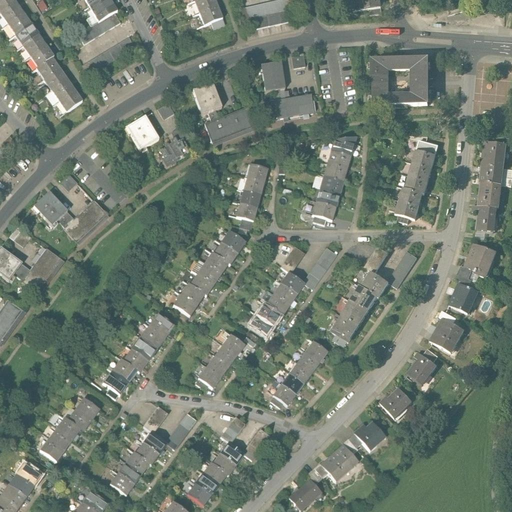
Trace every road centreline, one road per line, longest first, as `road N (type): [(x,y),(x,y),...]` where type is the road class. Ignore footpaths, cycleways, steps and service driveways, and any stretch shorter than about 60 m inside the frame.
road 1 (residential): [(452,234),(418,325),(316,442)]
road 2 (residential): [(472,44),(452,234)]
road 3 (residential): [(452,234),(268,239)]
road 4 (residential): [(316,442),(258,418),(143,396)]
road 5 (residential): [(317,37),(168,82)]
road 6 (residential): [(168,82),(51,162)]
